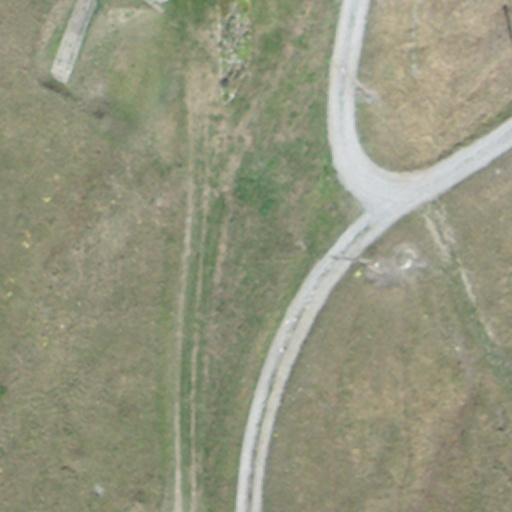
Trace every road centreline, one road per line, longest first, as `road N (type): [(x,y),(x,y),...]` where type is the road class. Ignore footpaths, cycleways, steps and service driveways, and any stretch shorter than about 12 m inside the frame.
road 1 (track): [(394,203),(333,264),(291,328),(257,432),(250,511)]
road 2 (track): [(394,203),(356,162),(341,103),(358,0)]
